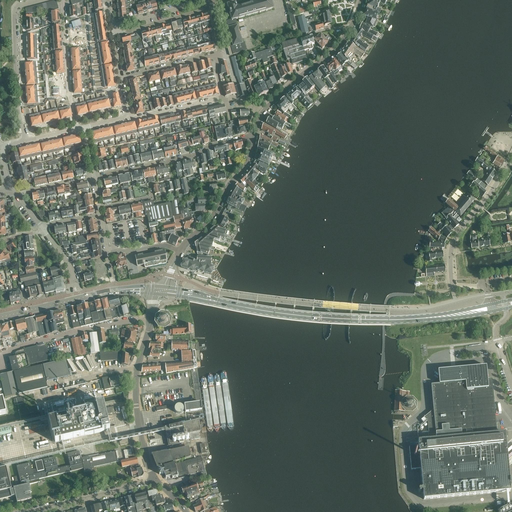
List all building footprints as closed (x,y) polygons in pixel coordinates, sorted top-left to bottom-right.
[(149,0),(153,11),(157,9),(155,2),(153,2),(152,0),(149,0)] [(273,9),(270,0),(259,0),(260,0),(236,7),(235,3),(227,5),(232,20),(227,22),(229,28),(228,28),(233,46),(227,48),(230,56),(247,51),(245,43),(242,43),(236,19),(273,9)] [(369,0),(367,5),(368,5),(377,9),(379,3),(369,0)] [(74,7),(69,7),(69,10),(69,12),(77,12),(80,12),(80,9),(78,9),(77,9),(76,7),(76,4),(75,4),(74,5),(74,7)] [(286,6),(292,25),(296,24),(290,5),(286,6)] [(377,9),(368,5),(363,16),(368,18),(366,24),(373,27),(374,28),(378,18),(377,18),(378,14),(379,14),(381,10),(377,9)] [(303,12),(304,16),(305,18),(316,15),(315,9),(303,12)] [(329,11),(322,12),(325,25),(331,24),(330,18),(329,11)] [(305,18),(304,16),(298,18),(302,34),(308,33),(305,18)] [(311,17),(305,18),(305,19),(307,24),(307,25),(308,29),(311,29),(310,23),(309,23),(308,22),(311,21),(314,21),(313,16),(311,17)] [(360,28),(368,33),(376,37),(378,34),(373,31),(372,32),(369,31),(371,28),(363,23),(360,28)] [(160,27),(162,34),(165,34),(166,38),(168,37),(165,26),(165,25),(160,27)] [(243,38),(249,36),(246,26),(240,28),(243,38)] [(155,28),(151,30),(153,37),(155,36),(157,42),(158,42),(159,42),(158,40),(155,28)] [(352,44),(358,48),(364,53),(368,47),(359,40),(362,35),(375,42),(378,38),(373,36),(368,33),(360,28),(351,41),(353,42),(351,44),(352,44)] [(315,35),(312,36),(313,40),(313,41),(315,41),(316,42),(318,44),(321,47),(322,48),(322,49),(328,43),(331,40),(328,36),(328,37),(325,40),(322,37),(320,35),(317,38),(316,37),(315,35)] [(300,39),(281,44),(287,61),(288,60),(289,64),(292,63),(292,65),(307,61),(304,51),(308,50),(309,51),(313,49),(312,46),(312,45),(314,45),(312,37),(309,38),(310,38),(309,38),(309,39),(301,41),(300,39)] [(348,61),(349,60),(354,53),(361,58),(364,53),(358,48),(351,44),(349,43),(342,53),(342,54),(348,61)] [(153,48),(150,49),(152,54),(152,55),(152,56),(152,57),(154,65),(156,65),(160,64),(158,56),(155,57),(154,54),(154,51),(153,48)] [(147,59),(144,59),(145,61),(145,67),(147,67),(148,66),(151,66),(154,65),(152,57),(152,56),(152,55),(152,54),(150,49),(148,50),(149,57),(150,58),(147,59)] [(255,54),(257,61),(262,59),(263,64),(268,62),(267,58),(274,56),(272,50),(271,49),(267,51),(267,50),(265,51),(260,53),(255,54)] [(253,63),(244,66),(246,69),(247,72),(256,69),(256,68),(257,68),(255,64),(257,64),(258,63),(257,62),(254,52),(249,54),(250,57),(251,61),(252,60),(253,60),(254,60),(254,61),(255,62),(253,63)] [(348,61),(342,54),(341,53),(335,58),(342,66),(347,62),(351,66),(355,69),(357,67),(353,63),(352,64),(348,61)] [(327,68),(329,71),(331,70),(331,71),(332,71),(334,74),(337,71),(338,70),(339,71),(342,69),(341,69),(343,68),(341,66),(341,67),(336,61),(335,60),(334,60),(331,62),(331,63),(326,67),(327,68)] [(229,76),(225,61),(221,62),(222,66),(225,74),(225,77),(229,76)] [(206,70),(204,62),(203,62),(201,62),(201,63),(198,63),(200,72),(206,70)] [(277,64),(271,65),(273,72),(274,72),(278,82),(283,80),(278,68),(278,67),(277,64)] [(287,65),(284,66),(284,67),(285,71),(287,76),(287,75),(288,74),(288,75),(290,75),(291,74),(291,73),(293,72),(289,64),(287,65)] [(278,67),(279,70),(282,78),(283,78),(284,78),(285,77),(285,76),(287,76),(285,71),(284,67),(284,66),(283,66),(283,65),(282,65),(278,67)] [(318,70),(324,79),(331,89),(332,89),(333,88),(333,87),(326,78),(330,76),(335,84),(338,82),(332,72),(329,74),(325,69),(323,67),(318,70)] [(269,70),(270,73),(272,78),(269,79),(270,80),(273,87),(274,86),(274,87),(276,86),(276,85),(277,84),(274,77),(272,72),(271,69),(269,70)] [(170,70),(165,71),(167,79),(170,78),(172,87),(174,86),(170,70)] [(309,80),(320,92),(326,87),(320,79),(322,76),(318,70),(311,76),(308,78),(309,80)] [(167,79),(165,71),(160,72),(162,80),(165,79),(166,83),(165,83),(167,88),(169,87),(167,79)] [(273,87),(270,80),(267,82),(262,71),(260,72),(268,90),(273,88),(273,87)] [(248,93),(250,93),(252,98),(256,96),(250,79),(246,81),(248,88),(247,88),(248,93)] [(297,87),(304,96),(310,91),(314,88),(307,79),(303,83),(297,87)] [(259,82),(257,83),(259,86),(263,95),(268,93),(264,84),(261,85),(259,82)] [(233,84),(228,86),(230,95),(236,94),(233,84)] [(239,85),(237,86),(240,96),(240,97),(248,95),(244,84),(239,85)] [(197,86),(194,87),(195,92),(197,100),(203,98),(201,91),(198,91),(197,86)] [(230,95),(228,86),(222,87),(225,97),(230,95)] [(257,87),(254,88),(255,90),(258,98),(263,95),(259,86),(257,87)] [(287,96),(292,102),(298,97),(298,96),(300,99),(302,101),(308,108),(310,106),(312,105),(308,100),(304,96),(301,92),(300,92),(297,90),(296,88),(294,89),(292,91),(288,95),(287,96)] [(185,89),(180,90),(181,93),(183,92),(183,93),(184,95),(186,102),(191,101),(189,93),(186,94),(185,89)] [(173,92),(172,92),(173,97),(175,105),(180,104),(179,98),(178,96),(176,97),(174,92),(173,92)] [(115,94),(112,94),(114,102),(113,103),(114,107),(120,106),(120,105),(119,100),(120,100),(119,98),(118,93),(115,94)] [(284,98),(285,100),(288,102),(289,104),(295,110),(296,108),(297,108),(296,107),(294,106),(293,104),(292,102),(287,96),(284,98)] [(152,99),(153,101),(155,109),(158,109),(160,109),(160,108),(161,108),(159,100),(156,101),(155,98),(152,99)] [(285,113),(288,110),(290,113),(294,109),(292,107),(288,103),(284,99),(280,102),(281,103),(280,104),(277,107),(284,114),(283,115),(293,121),(295,118),(291,116),(291,117),(285,113)] [(201,109),(196,110),(198,117),(200,117),(202,122),(204,121),(204,119),(201,109)] [(50,114),(46,115),(48,122),(50,122),(51,122),(52,122),(52,121),(54,121),(52,110),(50,111),(50,114)] [(241,117),(241,120),(247,119),(246,116),(249,116),(249,115),(250,115),(250,113),(249,113),(249,110),(236,111),(231,111),(231,114),(240,113),(241,117)] [(274,116),(287,123),(289,119),(276,112),(274,116)] [(266,123),(276,129),(280,132),(282,129),(284,125),(285,123),(274,117),(273,120),(269,118),(266,123)] [(141,121),(143,129),(147,128),(148,130),(147,130),(147,133),(150,132),(147,120),(142,121),(141,121)] [(273,137),(274,134),(276,135),(277,134),(283,138),(285,139),(286,136),(264,124),(261,130),(269,134),(267,136),(272,138),(271,139),(276,142),(277,139),(273,137)] [(229,130),(224,131),(226,138),(227,138),(227,139),(233,137),(231,130),(232,130),(232,128),(231,128),(231,125),(228,126),(229,130)] [(223,126),(214,128),(217,141),(226,139),(226,138),(224,131),(223,126)] [(245,126),(240,126),(240,128),(236,129),(238,135),(246,134),(247,130),(245,129),(245,127),(244,127),(245,126)] [(204,129),(198,130),(202,145),(203,145),(206,145),(206,144),(208,143),(208,142),(210,142),(209,139),(208,140),(207,137),(204,138),(203,133),(205,133),(204,129)] [(260,136),(259,139),(271,144),(278,147),(279,145),(272,142),(273,141),(261,136),(260,136)] [(200,137),(191,139),(193,146),(202,143),(200,137)] [(71,149),(68,138),(66,138),(65,138),(64,138),(63,139),(62,139),(64,147),(67,146),(68,149),(71,149)] [(258,148),(263,151),(267,153),(271,144),(259,139),(258,148)] [(186,140),(177,143),(179,149),(188,147),(186,140)] [(229,149),(235,148),(235,151),(241,150),(241,147),(242,146),(243,145),(243,143),(241,142),(228,145),(229,149)] [(170,143),(168,144),(171,156),(176,155),(174,147),(171,148),(170,143)] [(158,145),(156,145),(159,159),(164,158),(162,150),(159,151),(158,145)] [(485,146),(483,149),(486,151),(490,154),(493,156),(496,159),(492,164),(499,168),(501,165),(502,165),(506,160),(498,156),(485,146)] [(134,150),(132,150),(133,156),(135,163),(136,163),(137,164),(140,163),(140,162),(139,155),(136,156),(134,150)] [(267,153),(263,151),(260,157),(264,159),(263,160),(270,163),(270,161),(271,161),(273,155),(267,153)] [(16,163),(17,169),(21,168),(18,159),(19,158),(19,157),(18,157),(17,154),(11,155),(12,160),(11,160),(12,162),(13,162),(13,163),(16,163)] [(84,162),(83,154),(73,156),(75,164),(84,162)] [(122,155),(119,155),(122,167),(128,166),(126,158),(123,159),(122,155)] [(201,165),(202,169),(203,173),(205,172),(205,171),(204,164),(207,164),(205,155),(201,156),(200,157),(197,158),(198,163),(201,162),(202,165),(201,165)] [(266,170),(270,163),(263,160),(264,159),(260,157),(257,155),(256,157),(255,159),(255,160),(259,162),(258,165),(265,168),(265,169),(266,170)] [(107,158),(107,161),(109,170),(115,169),(113,161),(110,162),(109,158),(107,158)] [(484,169),(485,169),(489,172),(482,182),(487,186),(488,186),(496,173),(490,169),(491,168),(478,158),(476,161),(484,168),(484,169)] [(103,161),(102,159),(97,160),(99,172),(108,170),(107,162),(103,163),(103,161)] [(192,160),(188,161),(191,175),(191,176),(193,175),(193,174),(192,169),(195,168),(196,168),(196,167),(196,164),(194,165),(193,161),(192,160)] [(183,162),(183,163),(184,170),(187,170),(188,174),(188,175),(190,175),(191,175),(188,161),(183,162)] [(184,174),(183,174),(183,175),(182,175),(182,176),(180,177),(179,171),(182,171),(180,163),(180,164),(179,163),(177,163),(177,164),(176,164),(176,165),(175,165),(178,179),(182,178),(184,177),(184,175),(184,174)] [(30,166),(31,170),(31,173),(31,174),(34,173),(33,172),(43,170),(42,164),(30,166)] [(81,164),(78,165),(79,167),(81,175),(82,175),(83,176),(86,175),(86,174),(85,167),(81,168),(81,164)] [(248,171),(244,174),(257,186),(259,185),(254,181),(258,176),(257,175),(260,172),(264,175),(266,171),(253,164),(248,171)] [(19,175),(31,173),(31,170),(28,171),(28,173),(27,174),(26,167),(21,168),(17,169),(18,173),(19,173),(19,175)] [(68,167),(66,167),(68,179),(74,178),(72,170),(69,171),(68,167)] [(151,183),(149,169),(147,170),(143,171),(145,178),(148,178),(149,180),(150,183),(151,183)] [(56,182),(55,175),(53,170),(51,171),(52,176),(47,177),(49,184),(56,182)] [(139,185),(136,172),(134,173),(130,174),(132,181),(136,180),(136,184),(134,184),(134,186),(139,185)] [(216,174),(216,176),(217,181),(225,179),(224,172),(216,174)] [(481,198),(482,198),(486,192),(484,190),(487,187),(481,182),(469,172),(467,175),(473,181),(475,180),(475,181),(470,188),(482,198),(481,198)] [(31,173),(19,175),(21,182),(25,181),(26,182),(28,181),(28,180),(29,180),(28,176),(29,176),(30,181),(32,180),(31,173)] [(259,188),(257,186),(244,174),(239,180),(242,183),(241,184),(244,187),(247,184),(254,191),(256,193),(259,188)] [(126,187),(124,175),(118,176),(120,185),(123,184),(123,187),(124,188),(126,187)] [(111,178),(110,178),(112,185),(114,185),(118,184),(117,179),(116,177),(114,177),(113,177),(112,178),(111,178)] [(108,178),(104,179),(105,187),(112,185),(110,178),(108,178)] [(189,194),(186,179),(180,180),(184,195),(189,194)] [(238,183),(235,186),(242,191),(243,192),(245,188),(238,183)] [(228,198),(229,199),(242,205),(244,200),(239,197),(242,191),(235,186),(228,198)] [(128,200),(134,199),(132,191),(128,192),(128,188),(124,188),(125,193),(126,192),(128,200)] [(118,194),(117,189),(103,192),(103,194),(103,195),(102,195),(102,197),(103,198),(111,197),(110,193),(116,192),(117,194),(118,194)] [(53,203),(50,190),(45,191),(46,198),(47,198),(49,198),(49,197),(50,197),(50,201),(49,201),(50,204),(53,203)] [(446,210),(441,214),(445,219),(446,218),(451,225),(449,226),(452,230),(454,228),(454,229),(459,225),(455,220),(459,215),(460,217),(475,200),(467,193),(456,206),(455,207),(448,201),(445,204),(449,207),(446,210)] [(78,203),(85,202),(93,200),(92,199),(92,196),(91,195),(84,196),(85,200),(81,200),(80,196),(79,196),(77,196),(77,197),(77,198),(78,203)] [(198,202),(198,205),(204,205),(207,205),(207,198),(198,199),(198,196),(191,196),(192,200),(187,200),(187,202),(188,205),(190,205),(190,202),(198,202)] [(152,227),(158,226),(157,222),(173,218),(173,217),(181,215),(181,211),(179,202),(179,199),(174,200),(171,200),(172,203),(170,204),(170,203),(154,206),(153,201),(143,203),(146,215),(147,215),(148,219),(150,228),(152,227)] [(242,205),(229,199),(226,205),(227,205),(226,206),(225,208),(228,210),(230,206),(236,209),(236,208),(244,213),(247,207),(242,205)] [(139,217),(136,204),(131,206),(133,213),(135,213),(136,218),(139,217)] [(105,212),(106,217),(114,215),(113,212),(117,211),(117,209),(106,211),(105,212)] [(174,223),(163,225),(164,230),(175,227),(176,229),(182,227),(182,226),(183,225),(184,230),(194,227),(191,216),(194,215),(194,212),(188,213),(188,210),(181,211),(181,215),(173,217),(174,223)] [(114,215),(106,217),(107,223),(115,221),(114,218),(119,217),(119,215),(114,215)] [(222,216),(217,225),(223,228),(228,219),(222,216)] [(75,232),(77,232),(76,228),(75,228),(74,223),(67,224),(68,230),(69,233),(72,233),(71,231),(74,231),(75,232)] [(442,231),(447,238),(453,233),(447,226),(444,229),(440,224),(437,226),(441,231),(442,231)] [(207,233),(224,238),(227,239),(228,237),(225,236),(226,231),(227,231),(228,231),(217,226),(216,227),(215,226),(213,228),(212,228),(207,233)] [(152,227),(150,228),(152,244),(157,244),(158,243),(157,238),(158,237),(157,234),(153,235),(152,227)] [(164,231),(165,233),(166,239),(170,238),(168,242),(173,245),(176,246),(179,238),(176,237),(175,233),(174,228),(164,230),(164,231)] [(439,230),(437,233),(431,228),(428,231),(436,238),(437,238),(439,239),(438,241),(444,244),(447,238),(440,236),(439,234),(441,231),(439,230)] [(98,233),(78,237),(79,243),(99,239),(98,233)] [(207,233),(201,238),(213,242),(214,241),(219,242),(220,239),(224,240),(224,238),(207,233)] [(470,236),(470,243),(471,243),(471,248),(490,246),(489,241),(490,241),(490,239),(489,240),(489,239),(478,240),(478,242),(474,243),(474,241),(476,241),(476,235),(470,236)] [(19,245),(26,244),(33,243),(32,236),(25,237),(26,242),(23,242),(18,242),(19,245)] [(194,243),(194,244),(215,250),(215,248),(212,247),(213,242),(215,242),(213,242),(201,238),(200,239),(199,239),(200,239),(198,241),(197,244),(194,243)] [(79,243),(77,243),(77,246),(88,244),(89,248),(100,246),(100,245),(100,243),(99,243),(99,239),(79,243)] [(16,248),(12,242),(6,246),(10,252),(16,248)] [(69,244),(63,246),(64,249),(71,248),(72,254),(76,253),(75,246),(77,246),(77,243),(70,244),(69,244)] [(215,250),(194,244),(196,244),(196,247),(196,250),(197,255),(202,256),(202,254),(208,256),(210,250),(214,251),(214,250),(215,250)] [(1,253),(0,252),(0,255),(1,259),(2,262),(2,263),(3,266),(5,265),(4,263),(4,261),(7,260),(10,259),(8,254),(5,255),(5,252),(4,252),(3,251),(2,252),(1,253)] [(135,257),(137,266),(144,265),(145,268),(166,264),(166,261),(166,260),(165,253),(162,251),(154,253),(154,254),(152,255),(151,253),(146,254),(146,256),(144,256),(144,255),(135,257)] [(425,253),(426,256),(427,256),(428,263),(432,262),(432,259),(443,258),(442,251),(425,253)] [(114,256),(117,268),(123,267),(124,268),(126,268),(126,267),(126,266),(127,266),(125,258),(126,258),(125,254),(123,254),(124,258),(122,259),(121,255),(114,256)] [(187,272),(187,270),(194,272),(195,269),(198,270),(197,271),(210,275),(211,274),(212,274),(212,272),(215,271),(214,268),(214,267),(211,266),(211,258),(205,257),(203,256),(202,257),(196,257),(196,258),(191,258),(190,256),(184,260),(183,259),(180,266),(181,267),(181,268),(184,269),(183,271),(187,272)] [(26,263),(26,268),(34,266),(33,263),(34,263),(34,262),(35,261),(34,259),(33,258),(25,259),(25,263),(26,263)] [(445,272),(445,264),(425,267),(426,277),(434,276),(434,273),(445,272)] [(50,268),(52,277),(53,279),(61,277),(59,266),(50,268)] [(50,292),(47,278),(45,271),(40,272),(43,284),(45,294),(50,292)] [(20,277),(21,283),(38,279),(36,273),(20,277)] [(94,279),(92,273),(83,275),(85,281),(94,279)] [(0,292),(8,291),(7,284),(4,284),(2,274),(0,274),(0,292)] [(52,277),(47,278),(50,292),(55,291),(53,279),(52,277)] [(61,277),(53,279),(55,291),(56,293),(64,291),(64,290),(63,286),(61,277)] [(24,283),(26,290),(40,286),(39,280),(24,283)] [(40,286),(26,290),(25,290),(27,299),(42,296),(40,286)] [(108,300),(113,319),(117,318),(115,308),(117,307),(121,306),(118,297),(112,299),(111,298),(109,299),(108,300)] [(107,299),(102,301),(104,311),(105,315),(106,321),(112,319),(110,310),(107,299)] [(92,303),(88,303),(91,315),(93,324),(95,324),(96,324),(97,323),(106,321),(105,315),(104,311),(103,311),(100,301),(99,301),(97,301),(97,302),(95,302),(92,303)] [(91,314),(90,314),(88,304),(81,305),(81,306),(84,316),(83,316),(84,319),(86,326),(93,324),(91,314)] [(121,306),(124,317),(130,316),(127,305),(121,306)] [(76,307),(78,315),(79,320),(81,327),(86,326),(84,319),(83,316),(84,316),(81,306),(76,307)] [(69,310),(70,316),(73,329),(81,327),(77,315),(75,307),(69,308),(69,310)] [(53,313),(57,329),(58,328),(58,327),(65,325),(61,311),(53,313)] [(159,315),(156,326),(165,327),(171,326),(170,315),(172,315),(172,314),(160,311),(159,315)] [(53,313),(47,314),(52,334),(58,333),(53,313)] [(46,314),(35,317),(40,337),(43,336),(52,334),(48,320),(47,320),(46,314)] [(29,334),(38,332),(35,317),(25,319),(29,334)] [(8,324),(0,325),(0,330),(1,334),(2,340),(11,338),(11,336),(10,332),(8,324)] [(191,334),(191,325),(185,326),(186,326),(172,327),(172,328),(170,329),(170,333),(168,333),(168,334),(170,334),(173,334),(173,335),(191,334)] [(104,329),(97,330),(99,344),(106,343),(104,329)] [(17,330),(10,332),(13,344),(20,342),(17,330)] [(122,330),(121,337),(125,338),(125,342),(135,344),(137,332),(122,330)] [(99,352),(97,333),(89,334),(91,346),(90,346),(91,353),(99,352)] [(78,338),(71,339),(74,354),(75,357),(78,356),(86,355),(83,343),(82,337),(77,338),(78,338)] [(420,340),(421,349),(430,349),(429,339),(420,340)] [(149,351),(153,352),(154,349),(159,349),(159,348),(163,349),(163,344),(162,344),(163,343),(151,342),(149,348),(150,349),(149,351)] [(189,342),(172,342),(171,351),(181,351),(181,352),(188,351),(189,342)] [(14,357),(9,358),(13,372),(30,368),(30,365),(42,362),(49,360),(45,344),(46,346),(38,348),(37,346),(25,349),(24,349),(25,352),(14,355),(13,356),(14,357)] [(188,351),(181,352),(182,363),(196,362),(195,351),(188,351)] [(97,366),(99,364),(91,354),(89,355),(97,366)] [(69,376),(66,360),(43,365),(47,381),(69,376)] [(166,366),(165,367),(166,374),(197,368),(196,362),(182,363),(168,364),(167,365),(166,365),(166,366)] [(142,372),(143,373),(161,371),(160,365),(144,366),(143,367),(142,372)] [(42,366),(14,372),(19,394),(47,388),(42,366)] [(433,410),(425,416),(427,419),(429,436),(436,435),(436,439),(418,441),(419,446),(409,447),(411,470),(416,469),(421,469),(422,487),(422,488),(421,488),(421,489),(419,489),(418,490),(419,491),(420,492),(421,492),(421,491),(422,492),(423,492),(424,500),(510,492),(510,490),(510,491),(510,486),(510,487),(511,487),(511,484),(511,483),(511,480),(509,480),(508,467),(505,436),(507,436),(507,431),(502,431),(502,433),(497,434),(494,409),(492,379),(486,380),(486,374),(485,368),(454,371),(440,372),(441,384),(431,385),(433,410)] [(13,372),(0,375),(5,398),(19,394),(14,372),(13,372)] [(110,377),(109,377),(111,389),(113,388),(114,388),(113,386),(119,385),(119,387),(121,387),(120,385),(121,385),(119,378),(123,377),(122,374),(117,376),(117,377),(111,379),(110,377)] [(109,377),(102,379),(105,390),(111,389),(109,377)] [(395,390),(394,411),(405,411),(405,409),(411,409),(414,407),(414,403),(413,403),(415,401),(413,399),(411,400),(405,400),(406,391),(395,390)] [(25,403),(23,397),(14,400),(15,405),(25,403)] [(56,420),(49,422),(52,437),(54,436),(54,437),(55,443),(58,442),(61,442),(71,439),(73,439),(86,436),(107,431),(109,430),(110,430),(104,403),(103,402),(96,404),(95,400),(84,402),(85,407),(87,406),(87,407),(88,409),(88,410),(92,427),(84,429),(80,415),(79,416),(74,417),(71,417),(71,420),(57,423),(56,420)] [(184,405),(185,413),(202,410),(201,402),(184,405)] [(165,431),(168,446),(190,442),(188,434),(201,432),(199,420),(165,427),(165,429),(165,431)] [(10,425),(0,427),(0,435),(12,433),(10,425)] [(157,468),(158,468),(173,465),(173,463),(182,460),(191,458),(191,457),(190,457),(188,448),(175,451),(171,451),(157,454),(151,455),(153,460),(155,464),(157,468)] [(70,466),(58,469),(55,457),(43,460),(46,471),(38,473),(38,472),(44,471),(42,461),(35,462),(37,469),(32,471),(30,463),(29,464),(17,467),(21,484),(83,469),(84,469),(84,472),(92,471),(91,467),(94,467),(117,462),(115,452),(82,459),(83,466),(83,467),(79,452),(67,454),(70,466)] [(137,458),(121,461),(122,467),(130,466),(138,464),(137,458)] [(197,458),(185,461),(185,462),(186,466),(198,463),(197,458)] [(174,464),(173,465),(158,468),(159,475),(165,473),(166,477),(168,476),(171,475),(172,478),(178,477),(177,474),(178,473),(178,474),(179,474),(178,473),(182,470),(185,473),(185,474),(186,474),(187,473),(188,473),(188,474),(185,462),(174,464)] [(138,464),(130,466),(131,470),(132,477),(133,477),(134,477),(135,479),(136,478),(142,477),(143,476),(144,474),(143,472),(141,468),(140,465),(138,466),(138,464)] [(0,468),(0,491),(12,489),(6,467),(0,468)] [(185,493),(186,495),(198,490),(201,489),(200,487),(204,486),(202,482),(196,485),(193,485),(186,488),(181,490),(181,491),(180,491),(181,493),(182,494),(183,494),(185,493)] [(14,490),(15,496),(17,503),(32,499),(28,485),(14,488),(14,490)] [(11,497),(10,491),(10,490),(0,492),(0,499),(11,497)] [(198,490),(186,495),(187,498),(189,499),(190,502),(201,498),(198,490)] [(143,494),(134,496),(135,501),(134,501),(134,502),(136,511),(142,511),(143,510),(150,508),(148,503),(148,501),(146,493),(143,494)] [(126,503),(128,511),(136,511),(134,502),(132,502),(131,497),(125,498),(126,503)] [(204,498),(196,502),(197,505),(193,506),(195,511),(199,510),(199,511),(201,511),(208,509),(204,499),(204,498)] [(124,511),(128,511),(126,503),(124,503),(123,499),(122,499),(118,500),(120,507),(123,506),(124,511)] [(109,502),(111,511),(120,508),(118,500),(115,501),(109,502)] [(103,511),(110,511),(108,503),(102,504),(103,511)] [(165,505),(160,506),(161,509),(162,510),(164,510),(165,511),(173,509),(172,503),(165,505)]
